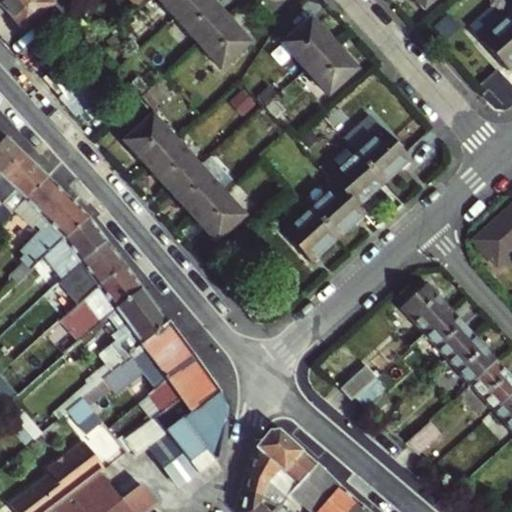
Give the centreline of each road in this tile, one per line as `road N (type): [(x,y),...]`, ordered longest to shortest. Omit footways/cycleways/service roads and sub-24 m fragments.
road 1 (residential): [(257,376),(0,79)]
road 2 (residential): [(257,376),(428,226)]
road 3 (residential): [(502,159),(361,0)]
road 4 (residential): [(257,376),(413,511)]
road 5 (residential): [(257,376),(228,511)]
road 6 (residential): [(428,226),(511,321)]
